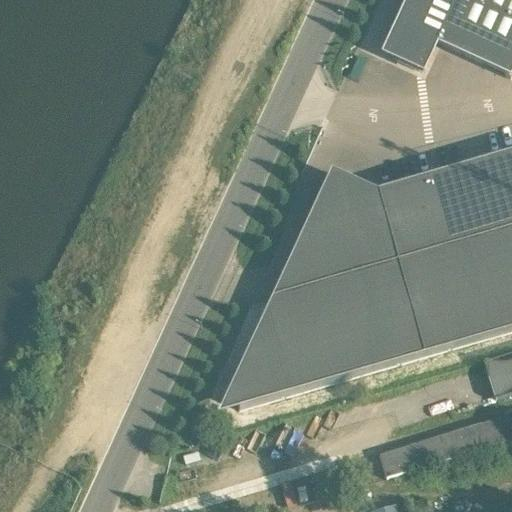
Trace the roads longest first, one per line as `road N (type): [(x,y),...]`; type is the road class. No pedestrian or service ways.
road 1 (unclassified): [(89,511),(330,0)]
road 2 (unknown): [(132,511),(273,472),(469,387)]
